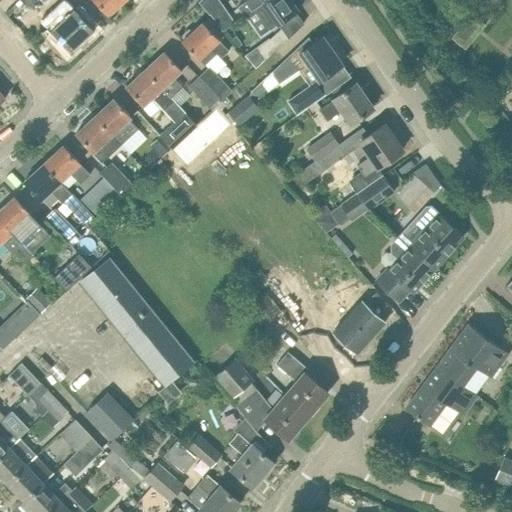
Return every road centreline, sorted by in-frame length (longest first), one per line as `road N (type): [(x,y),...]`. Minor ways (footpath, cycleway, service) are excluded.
road 1 (unclassified): [(321,458),(511,223)]
road 2 (residential): [(511,222),(343,0)]
road 3 (residential): [(474,511),(321,458)]
road 4 (residential): [(56,106),(175,0)]
